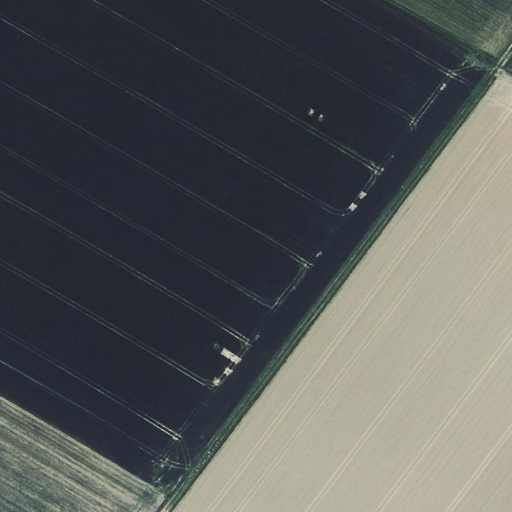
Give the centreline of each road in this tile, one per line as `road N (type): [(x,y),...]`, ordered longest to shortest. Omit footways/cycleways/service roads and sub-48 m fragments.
road 1 (track): [(166,511),(511,52)]
road 2 (track): [(396,0),(511,65)]
